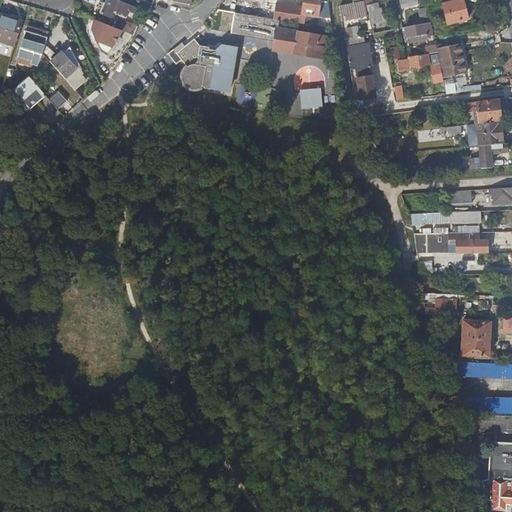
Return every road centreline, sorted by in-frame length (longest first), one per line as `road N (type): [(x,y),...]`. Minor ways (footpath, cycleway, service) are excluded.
road 1 (track): [(349,130),(354,165),(380,184),(511,179)]
road 2 (residential): [(92,105),(171,20),(214,0)]
road 3 (track): [(397,187),(405,295),(417,306)]
